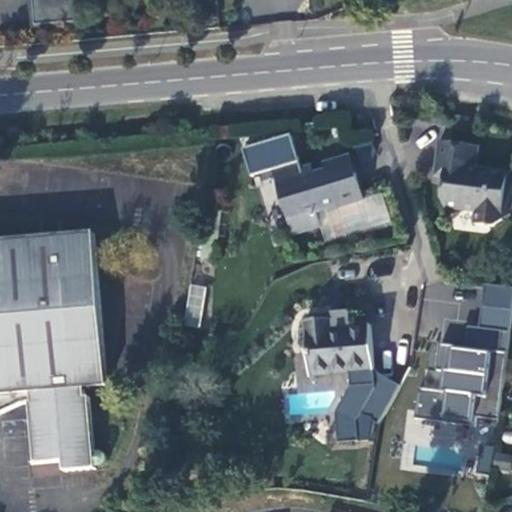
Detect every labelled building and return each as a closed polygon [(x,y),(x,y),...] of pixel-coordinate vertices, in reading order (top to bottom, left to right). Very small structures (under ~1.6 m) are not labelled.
[(39,0),(41,21),(83,17),(82,0),(39,0)] [(338,209),(364,202),(363,201),(350,156),(325,164),(327,171),(305,178),(301,163),(292,136),(245,150),(252,177),(275,171),(294,235),(320,228),(316,213),(337,207),(338,209)] [(479,148),(440,143),(435,178),(449,180),(448,190),(444,189),(442,200),(446,209),(477,213),(475,226),(494,228),(503,222),(505,201),(511,201),(511,174),(476,170),(479,148)] [(503,222),(511,216),(511,208),(511,201),(505,201),(503,222)] [(96,233),(0,241),(0,395),(31,392),(32,400),(30,400),(35,465),(31,465),(32,478),(93,473),(92,470),(96,469),(96,468),(95,451),(90,397),(83,397),(82,388),(109,386),(108,370),(100,275),(96,233)] [(312,377),(375,372),(371,325),(333,329),(333,320),(307,322),(312,377)] [(430,444),(419,443),(417,459),(459,463),(462,424),(432,421),(430,444)] [(491,449),(478,447),(475,470),(488,472),(491,449)] [(99,451),(95,451),(96,468),(100,467),(104,466),(107,464),(109,461),(108,457),(106,454),(103,451),(99,451)] [(509,471),(511,461),(511,455),(497,451),(492,466),(509,471)]
